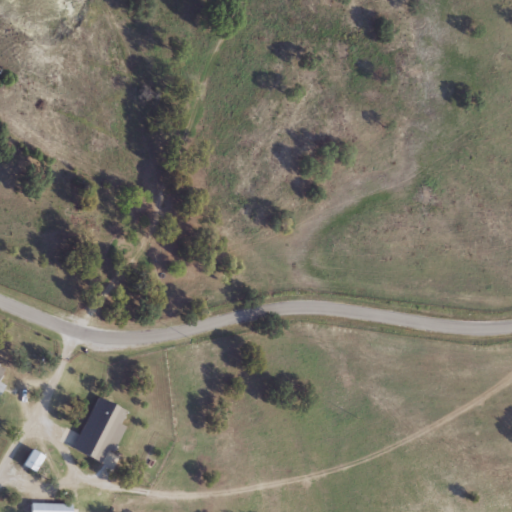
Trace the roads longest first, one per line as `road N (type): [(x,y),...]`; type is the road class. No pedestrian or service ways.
road 1 (residential): [(0,470),(74,333),(173,214),(242,0)]
road 2 (tertiary): [(511,326),(456,328),(312,307),(100,337),(0,303)]
